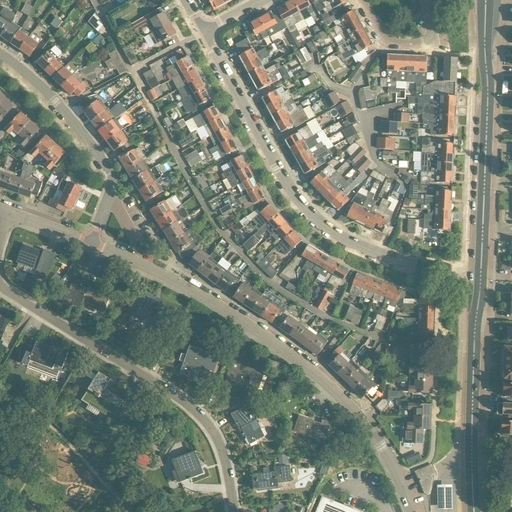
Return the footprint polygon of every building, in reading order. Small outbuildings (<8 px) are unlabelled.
[(222,0),(208,0),(214,11),(225,5),(222,0)] [(290,34),(293,33),(297,31),(295,26),(304,20),(293,0),(285,5),(286,6),(283,7),(285,10),(279,13),(279,14),(287,28),(290,34)] [(294,0),(293,0),(304,20),(305,21),(312,17),(310,15),(314,13),(307,0),(294,0)] [(329,0),(326,2),(323,3),(325,8),(322,9),(325,14),(320,16),(323,21),(332,17),(329,12),(348,2),(346,0),(329,0),(330,0),(329,0)] [(12,23),(17,17),(4,8),(0,14),(0,37),(2,38),(12,23)] [(331,35),(358,20),(353,12),(340,19),(342,24),(328,31),(331,35)] [(170,25),(164,14),(152,21),(148,15),(132,25),(135,31),(146,25),(152,34),(152,35),(170,25)] [(269,37),(270,37),(287,28),(279,14),(273,17),(271,14),(269,15),(268,14),(260,19),(266,31),(269,37)] [(58,16),(52,23),(59,28),(65,20),(58,16)] [(332,17),(323,21),(326,26),(336,21),(334,16),(332,17)] [(259,43),(269,37),(266,31),(260,19),(251,23),(252,24),(250,26),(259,43)] [(343,40),(363,29),(358,20),(331,35),(332,39),(340,35),(343,40)] [(22,29),(12,23),(2,38),(11,45),(22,29)] [(152,35),(152,34),(149,36),(155,46),(175,35),(170,25),(152,35)] [(31,36),(31,35),(22,29),(11,45),(20,51),(31,36)] [(340,52),(368,38),(363,29),(343,40),(342,40),(344,44),(338,48),(340,52)] [(247,39),(250,44),(256,41),(250,30),(244,34),(247,39)] [(317,42),(328,36),(325,31),(324,32),(323,30),(321,31),(320,31),(316,33),(316,34),(314,35),(315,36),(314,37),(317,42)] [(31,36),(20,51),(30,58),(36,49),(43,40),(32,33),(31,35),(31,36)] [(291,41),(296,38),(293,33),(290,34),(288,36),(291,41)] [(101,36),(93,43),(97,47),(105,40),(101,36)] [(296,38),(291,41),(294,47),(299,44),(296,38)] [(368,38),(340,52),(342,56),(345,61),(352,57),(363,52),(372,46),(368,38)] [(251,47),(250,44),(247,39),(235,46),(240,54),(251,47)] [(318,51),(312,41),(306,45),(311,55),(318,51)] [(139,63),(129,46),(122,50),(132,67),(139,63)] [(46,72),(59,59),(58,59),(63,54),(56,47),(51,52),(49,54),(48,53),(38,64),(46,72)] [(300,51),(306,63),(312,60),(305,48),(300,51)] [(244,66),(267,53),(265,49),(255,54),(253,50),(239,57),(244,66)] [(120,76),(126,72),(115,51),(108,55),(111,60),(116,70),(120,76)] [(301,66),(306,63),(300,51),(295,54),(301,66)] [(249,74),(263,67),(260,62),(270,57),(267,53),(244,66),(249,74)] [(396,89),(397,56),(388,56),(386,79),(381,79),(380,87),(388,87),(388,93),(396,94),(397,89),(396,89)] [(406,83),(407,57),(397,56),(396,89),(397,89),(405,89),(406,83)] [(172,80),(193,68),(188,57),(166,69),(172,80)] [(416,84),(417,57),(407,57),(406,83),(416,84)] [(423,87),(426,86),(426,73),(427,58),(417,57),(416,84),(416,92),(423,92),(423,87)] [(54,80),(65,69),(61,66),(63,63),(59,59),(46,72),(54,80)] [(443,83),(454,83),(457,83),(458,59),(445,59),(437,59),(436,72),(444,72),(443,82),(443,83)] [(62,88),(75,75),(74,75),(78,71),(70,63),(65,69),(54,80),(62,88)] [(348,81),(354,84),(366,67),(359,63),(348,81)] [(253,83),(277,70),(281,68),(278,64),(265,71),(263,67),(249,74),(253,83)] [(168,79),(160,66),(155,69),(163,82),(168,79)] [(178,90),(199,79),(193,68),(172,80),(178,90)] [(151,91),(154,89),(160,86),(152,70),(143,75),(151,91)] [(277,70),(253,83),(258,92),(278,81),(275,76),(279,74),(277,70)] [(285,81),(291,78),(288,73),(282,76),(285,81)] [(313,74),(307,77),(310,82),(316,79),(313,74)] [(75,75),(62,88),(70,96),(74,93),(78,97),(85,90),(81,85),(83,83),(75,75)] [(180,95),(183,99),(183,100),(205,89),(199,79),(178,90),(180,95)] [(443,83),(443,82),(435,82),(426,86),(423,87),(423,92),(422,96),(424,96),(434,96),(453,97),(454,83),(443,83)] [(363,89),(367,108),(376,106),(375,100),(372,101),(369,88),(363,89)] [(154,89),(151,91),(147,93),(151,102),(159,98),(154,89)] [(205,89),(183,100),(184,103),(186,105),(190,102),(194,109),(211,100),(205,89)] [(367,108),(363,89),(360,90),(358,94),(359,97),(362,110),(367,109),(367,108)] [(267,107),(290,95),(288,91),(279,96),(276,91),(262,99),(267,107)] [(422,96),(423,92),(416,92),(415,99),(421,99),(421,105),(424,105),(424,106),(456,107),(456,97),(453,97),(434,96),(424,96),(422,96)] [(334,93),(326,98),(322,99),(329,110),(340,103),(334,93)] [(272,116),(294,103),(292,99),(293,99),(290,95),(267,107),(272,116)] [(4,99),(0,104),(0,122),(13,108),(4,99)] [(92,122),(107,110),(100,101),(84,112),(92,122)] [(347,102),(338,107),(335,109),(341,119),(353,113),(347,102)] [(276,125),(303,110),(301,106),(297,108),(294,103),(272,116),(276,125)] [(455,117),(456,107),(424,106),(423,110),(429,111),(429,115),(429,116),(455,117)] [(215,107),(192,119),(198,130),(204,126),(220,118),(215,107)] [(100,132),(115,120),(111,115),(107,110),(92,122),(100,132)] [(303,110),(276,125),(281,134),(294,126),(295,128),(309,120),(303,110)] [(394,119),(393,123),(401,123),(409,124),(409,114),(398,114),(394,113),(394,119)] [(19,135),(30,123),(21,114),(6,131),(10,135),(14,131),(18,135),(19,135)] [(352,126),(353,126),(357,124),(354,114),(346,119),(347,121),(343,123),(346,130),(352,126)] [(423,120),(423,125),(455,127),(455,117),(429,116),(429,115),(424,115),(424,120),(423,120)] [(172,125),(167,117),(162,120),(166,128),(172,125)] [(210,137),(226,128),(220,118),(204,126),(210,137)] [(177,123),(180,129),(186,125),(185,123),(183,119),(177,123)] [(107,142),(123,130),(115,120),(100,132),(107,142)] [(290,150),(317,135),(317,134),(322,132),(316,122),(297,132),(298,134),(285,141),(290,150)] [(401,123),(393,123),(383,122),(382,134),(397,135),(398,128),(400,128),(401,123)] [(30,123),(19,135),(23,139),(19,144),(25,148),(29,144),(28,143),(39,131),(30,123)] [(454,137),(455,127),(423,125),(423,130),(428,130),(428,136),(454,137)] [(357,134),(353,126),(352,126),(346,130),(342,132),(347,140),(357,134)] [(215,148),(232,139),(226,128),(210,137),(215,147),(215,148)] [(123,130),(107,142),(115,152),(120,148),(123,152),(131,146),(127,141),(130,139),(123,130)] [(357,134),(347,140),(350,146),(360,140),(357,134)] [(295,158),(318,145),(316,140),(319,139),(317,135),(290,150),(295,158)] [(195,142),(191,136),(179,143),(182,149),(195,142)] [(44,159),(56,146),(46,138),(31,154),(35,158),(39,154),(44,159)] [(215,148),(215,147),(209,151),(212,155),(218,152),(221,158),(238,149),(232,139),(215,148)] [(395,140),(389,139),(379,139),(378,150),(394,151),(395,140)] [(300,167),(328,151),(325,146),(324,147),(321,143),(318,145),(295,158),(300,167)] [(351,158),(361,148),(356,143),(346,153),(351,157),(351,158)] [(421,153),(453,154),(454,145),(444,144),(430,143),(430,148),(428,148),(421,148),(421,153)] [(44,159),(40,162),(49,171),(65,154),(56,146),(44,159)] [(351,158),(351,157),(349,159),(347,161),(350,164),(351,163),(353,165),(352,166),(353,167),(366,153),(361,148),(351,158)] [(21,149),(15,155),(20,159),(26,153),(21,149)] [(144,160),(146,159),(140,149),(135,152),(134,151),(120,160),(127,171),(144,160)] [(188,163),(199,156),(196,151),(186,157),(188,163)] [(328,151),(300,167),(305,175),(313,170),(326,163),(323,158),(330,154),(328,151)] [(396,160),(397,153),(384,152),(383,159),(396,160)] [(453,154),(421,153),(420,162),(421,162),(421,163),(453,164),(453,154)] [(199,156),(188,163),(191,168),(202,161),(199,156)] [(227,178),(247,167),(242,156),(230,163),(233,167),(224,172),(224,173),(227,178)] [(361,175),(363,173),(368,168),(372,164),(365,157),(355,168),(361,175)] [(150,171),(144,160),(127,171),(133,181),(150,171)] [(453,174),(453,164),(421,163),(421,173),(453,174)] [(19,195),(29,166),(25,164),(22,171),(23,171),(20,179),(14,176),(8,191),(19,195)] [(29,166),(19,195),(30,199),(31,195),(37,197),(43,183),(30,178),(34,168),(29,166)] [(317,191),(336,172),(329,166),(322,173),(322,172),(310,184),(317,191)] [(242,184),(253,178),(247,167),(227,178),(232,189),(242,183),(242,184)] [(51,174),(43,169),(41,173),(49,178),(51,174)] [(14,176),(14,174),(4,170),(0,180),(0,188),(8,191),(14,176)] [(140,192),(157,181),(156,181),(161,177),(158,173),(153,176),(150,171),(133,181),(140,192)] [(376,180),(379,175),(379,174),(373,171),(370,177),(376,180)] [(324,198),(343,179),(336,172),(317,191),(324,198)] [(354,182),(331,205),(338,212),(349,201),(349,200),(345,196),(350,192),(357,185),(360,184),(367,177),(363,173),(361,175),(354,182)] [(452,184),(453,174),(421,173),(421,177),(429,177),(429,184),(436,184),(436,183),(452,184)] [(379,175),(376,180),(382,183),(385,178),(379,175)] [(405,175),(402,179),(407,185),(411,181),(405,175)] [(203,178),(196,181),(202,191),(208,187),(203,178)] [(242,198),(259,188),(253,178),(242,184),(246,190),(241,193),(240,192),(240,193),(242,198)] [(354,182),(350,179),(346,182),(343,179),(324,198),(331,205),(354,182)] [(61,192),(77,200),(82,190),(66,182),(62,180),(58,190),(62,192),(61,192)] [(157,181),(140,192),(146,202),(164,192),(157,181)] [(397,184),(393,191),(402,195),(404,189),(401,187),(401,186),(397,184)] [(409,186),(409,199),(416,200),(417,200),(417,196),(418,186),(409,186)] [(236,201),(230,204),(233,210),(243,204),(251,200),(254,205),(265,199),(259,188),(242,198),(236,201)] [(419,200),(451,202),(452,192),(436,191),(436,196),(420,196),(419,200)] [(72,211),(77,200),(61,192),(57,201),(59,202),(58,203),(51,199),(48,205),(65,214),(68,208),(72,211)] [(367,198),(358,193),(344,212),(349,215),(347,218),(356,222),(367,198)] [(365,226),(374,206),(376,202),(372,200),(374,195),(369,193),(367,198),(356,222),(365,226)] [(230,204),(236,201),(233,197),(232,195),(227,198),(227,199),(230,204)] [(158,222),(174,211),(177,209),(172,200),(166,204),(165,202),(151,211),(158,222)] [(374,231),(387,202),(382,200),(380,204),(381,204),(379,208),(374,206),(365,226),(374,231)] [(419,200),(416,200),(416,205),(421,205),(421,210),(428,210),(428,211),(451,212),(451,202),(419,200)] [(387,202),(374,231),(383,235),(389,237),(393,228),(387,226),(389,220),(393,213),(388,210),(391,204),(387,202)] [(233,210),(230,204),(226,206),(219,211),(222,216),(233,210)] [(258,232),(278,214),(269,205),(252,221),(256,226),(254,228),(258,232)] [(164,232),(181,222),(174,211),(158,222),(164,232)] [(406,212),(401,211),(398,219),(405,220),(406,212)] [(450,221),(451,212),(428,211),(428,215),(424,215),(424,220),(450,221)] [(272,236),(286,223),(278,214),(258,232),(254,236),(259,241),(261,240),(259,238),(267,231),(272,236)] [(247,217),(244,219),(239,223),(242,227),(250,221),(247,217)] [(450,231),(450,221),(424,220),(424,230),(450,231)] [(188,232),(187,232),(181,222),(164,232),(171,243),(188,232)] [(280,245),(294,232),(286,223),(272,236),(279,245),(280,245)] [(182,260),(188,254),(196,248),(196,247),(196,246),(203,241),(197,235),(199,233),(201,229),(200,228),(198,225),(187,232),(188,232),(171,243),(177,253),(182,260)] [(280,245),(279,245),(275,249),(278,252),(280,250),(286,256),(302,241),(294,232),(280,245)] [(259,241),(254,236),(243,246),(247,251),(259,241)] [(309,269),(319,252),(308,246),(302,257),(308,261),(302,270),(306,273),(309,269)] [(38,271),(37,272),(36,276),(46,280),(46,279),(54,256),(55,256),(45,252),(44,254),(24,247),(18,264),(38,271)] [(198,272),(209,258),(210,257),(201,250),(200,251),(196,248),(188,254),(194,259),(189,265),(198,272)] [(207,279),(219,264),(223,259),(213,252),(210,257),(209,258),(198,272),(207,279)] [(319,275),(329,258),(319,252),(309,269),(319,275)] [(261,263),(266,258),(261,253),(256,258),(261,263)] [(264,272),(270,265),(273,262),(267,256),(266,258),(261,263),(258,266),(264,272)] [(329,282),(331,279),(339,265),(329,258),(319,275),(329,282)] [(227,272),(228,271),(220,265),(219,264),(207,279),(216,286),(227,272)] [(270,265),(264,272),(272,280),(276,275),(278,273),(276,271),(272,267),(270,265)] [(339,265),(331,279),(329,282),(324,291),(329,293),(335,283),(341,286),(343,286),(345,282),(343,282),(350,271),(339,265)] [(231,285),(236,279),(227,272),(216,286),(225,293),(231,285)] [(362,296),(368,278),(357,274),(349,294),(360,298),(361,298),(362,296)] [(309,282),(303,278),(300,284),(305,287),(309,282)] [(367,298),(373,300),(375,293),(379,283),(368,278),(362,296),(367,298)] [(243,305),(254,289),(245,283),(243,286),(242,286),(234,298),(243,305)] [(375,293),(373,300),(384,305),(391,287),(379,283),(375,293)] [(79,286),(79,287),(72,284),(67,299),(74,301),(72,306),(87,312),(89,308),(104,313),(110,297),(88,290),(88,289),(79,286)] [(294,294),(297,289),(289,284),(285,289),(294,294)] [(396,307),(396,306),(397,304),(399,300),(402,291),(391,287),(384,305),(382,309),(385,310),(387,311),(389,306),(395,308),(396,307)] [(323,291),(318,288),(315,293),(321,296),(323,291)] [(253,311),(263,296),(254,289),(243,305),(253,311)] [(332,295),(329,293),(324,291),(323,291),(321,296),(315,306),(323,310),(332,295)] [(139,308),(135,315),(143,320),(150,308),(159,311),(153,328),(162,331),(171,305),(159,301),(156,300),(147,294),(137,296),(138,307),(139,308)] [(397,304),(435,305),(435,296),(420,295),(420,300),(403,300),(399,300),(397,304)] [(262,318),(273,302),(263,296),(253,311),(262,318)] [(273,302),(262,318),(272,324),(276,318),(279,321),(286,311),(282,308),(273,302)] [(435,315),(435,305),(397,304),(396,306),(403,307),(403,309),(419,310),(418,315),(435,315)] [(355,313),(357,309),(351,306),(345,319),(351,322),(355,313)] [(379,308),(377,315),(382,317),(385,310),(382,309),(379,308)] [(290,336),(300,321),(286,311),(279,321),(284,324),(280,329),(290,336)] [(0,331),(4,333),(10,317),(0,313),(0,331)] [(386,319),(382,317),(377,315),(375,321),(377,322),(375,329),(381,332),(386,319)] [(418,320),(403,319),(402,324),(434,325),(435,315),(418,315),(418,320)] [(299,343),(310,328),(300,321),(290,336),(299,343)] [(434,335),(434,325),(402,324),(402,328),(418,329),(418,334),(434,335)] [(187,329),(183,327),(183,328),(179,326),(177,331),(180,333),(184,334),(187,329)] [(308,350),(319,335),(310,328),(299,343),(308,350)] [(319,335),(308,350),(317,356),(328,342),(319,335)] [(334,338),(327,348),(331,351),(338,341),(334,338)] [(27,353),(23,362),(22,365),(28,367),(31,361),(53,370),(55,365),(62,368),(68,354),(59,351),(58,354),(44,348),(45,346),(37,343),(32,355),(27,353)] [(424,346),(386,344),(386,351),(385,351),(385,360),(394,360),(394,351),(409,351),(409,360),(410,360),(410,364),(419,365),(419,361),(419,360),(424,355),(424,346)] [(151,357),(145,353),(133,346),(129,353),(141,360),(147,364),(151,357)] [(189,380),(199,383),(209,354),(190,347),(181,373),(190,376),(189,380)] [(338,375),(351,361),(342,354),(344,351),(340,347),(331,356),(336,360),(330,367),(338,375)] [(232,362),(229,371),(226,378),(235,381),(237,374),(251,379),(248,386),(258,390),(267,366),(261,364),(260,367),(248,363),(248,362),(243,360),(244,357),(235,354),(232,362)] [(346,383),(359,369),(351,361),(351,362),(351,361),(338,375),(346,383)] [(511,378),(511,364),(504,364),(503,378),(511,378)] [(354,391),(367,378),(366,377),(367,376),(359,369),(346,383),(354,391)] [(409,381),(432,382),(433,370),(410,369),(409,375),(410,375),(409,381)] [(82,401),(90,406),(87,410),(98,417),(100,412),(106,415),(108,412),(114,415),(116,412),(122,416),(126,409),(138,416),(142,409),(126,399),(123,402),(103,390),(110,380),(99,373),(95,379),(92,385),(82,401)] [(367,378),(354,391),(362,399),(375,386),(367,378)] [(432,382),(409,381),(409,387),(409,393),(432,394),(432,382)] [(299,416),(307,393),(292,384),(274,407),(297,422),(299,416)] [(511,384),(504,384),(504,385),(502,385),(502,392),(504,392),(503,397),(497,397),(497,404),(511,404),(511,384)] [(388,400),(396,400),(403,401),(403,392),(388,392),(388,400)] [(388,405),(388,400),(382,400),(375,408),(380,412),(388,405)] [(413,401),(403,401),(396,400),(396,405),(398,407),(407,407),(408,417),(431,418),(431,406),(413,405),(413,401)] [(511,404),(497,404),(497,415),(503,415),(511,416),(511,419),(511,418),(511,404)] [(257,420),(250,405),(231,415),(231,414),(236,425),(239,424),(250,445),(265,437),(265,434),(263,430),(261,429),(254,433),(250,423),(257,420)] [(297,422),(296,426),(294,432),(316,440),(315,443),(323,446),(327,435),(329,436),(330,433),(328,432),(331,424),(322,421),(321,424),(299,416),(297,422)] [(430,431),(431,418),(408,417),(407,423),(403,423),(402,443),(422,444),(423,430),(430,431)] [(511,422),(502,422),(501,435),(511,436),(511,422)] [(195,452),(186,455),(172,460),(176,471),(172,472),(176,484),(203,474),(195,452)] [(136,463),(146,468),(151,459),(141,454),(136,463)] [(286,455),(278,456),(279,465),(287,464),(286,455)] [(406,458),(409,465),(414,463),(411,456),(406,458)] [(431,466),(416,473),(425,496),(430,496),(433,479),(432,477),(435,475),(431,466)] [(290,467),(285,467),(275,469),(275,473),(252,476),(254,491),(279,489),(278,483),(291,482),(290,467)] [(453,511),(453,489),(438,489),(438,511),(453,511)] [(358,511),(322,497),(316,511),(358,511)]
